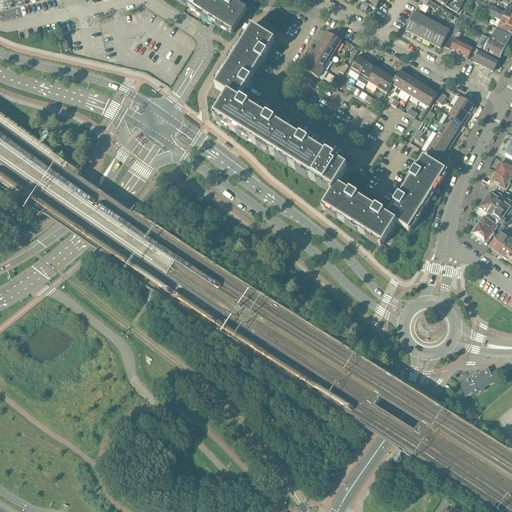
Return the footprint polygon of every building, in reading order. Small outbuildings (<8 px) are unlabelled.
[(0,0),(0,8),(37,0),(0,0)] [(179,0),(182,2),(203,15),(212,0),(179,0)] [(212,0),(203,15),(223,28),(233,33),(247,11),(234,3),(234,2),(230,0),(212,0)] [(489,10),(511,22),(511,7),(509,6),(505,14),(491,6),(489,10)] [(443,10),(440,17),(445,20),(446,18),(448,13),(443,10)] [(511,22),(489,10),(486,14),(501,22),(497,29),(511,36),(511,22)] [(415,13),(405,31),(414,36),(424,18),(415,13)] [(463,15),(459,24),(464,26),(468,18),(463,15)] [(424,18),(414,36),(423,40),(432,23),(424,18)] [(432,23),(423,40),(432,45),(441,27),(432,23)] [(441,27),(432,45),(440,50),(450,32),(441,27)] [(262,64),(267,56),(275,43),(252,29),(234,59),(256,73),(262,64)] [(489,40),(506,49),(511,38),(496,30),(491,40),(490,40),(489,40)] [(453,31),(450,36),(456,39),(458,40),(459,39),(461,35),(459,34),(453,31)] [(319,43),(335,53),(341,43),(326,33),(319,43)] [(445,48),(450,51),(455,40),(450,37),(445,48)] [(468,60),(471,53),(474,48),(458,40),(456,39),(455,40),(450,51),(468,60)] [(500,60),(506,49),(489,40),(486,39),(483,45),(482,44),(479,49),(500,60)] [(335,53),(319,43),(313,52),(329,62),(335,53)] [(355,57),(358,52),(359,50),(355,47),(353,50),(353,49),(350,53),(355,57)] [(473,63),(493,73),(499,61),(479,51),(474,48),(471,53),(477,56),(473,63)] [(329,62),(313,52),(308,61),(324,71),(329,62)] [(359,56),(350,71),(359,77),(369,61),(359,56)] [(215,89),(228,96),(238,102),(245,90),(246,90),(251,82),(256,73),(234,59),(215,89)] [(302,70),(318,80),(324,71),(308,61),(302,70)] [(369,61),(359,77),(357,80),(366,86),(368,83),(378,67),(369,61)] [(340,69),(345,72),(349,67),(343,64),(340,69)] [(378,67),(368,83),(378,89),(387,73),(378,67)] [(391,86),(392,86),(397,89),(395,94),(398,96),(401,91),(411,76),(401,70),(396,78),(396,79),(391,86)] [(392,86),(391,86),(396,79),(396,78),(387,73),(378,89),(387,94),(392,86)] [(410,97),(420,82),(411,76),(401,91),(410,97)] [(420,103),(429,88),(420,82),(410,97),(420,103)] [(347,97),(349,92),(350,93),(353,87),(349,85),(345,90),(346,90),(343,95),(347,97)] [(429,109),(438,93),(429,88),(420,103),(429,109)] [(244,137),(258,114),(249,109),(249,108),(241,103),(241,104),(238,102),(228,96),(214,118),(244,137)] [(453,108),(469,118),(475,108),(460,98),(453,108)] [(469,118),(453,108),(448,117),(464,127),(469,118)] [(273,155),(287,133),(275,125),(275,124),(267,119),(267,120),(258,114),(244,137),(273,155)] [(464,127),(448,117),(442,127),(458,136),(464,127)] [(458,136),(442,127),(436,136),(452,146),(458,136)] [(415,136),(421,139),(424,134),(419,131),(415,136)] [(308,146),(309,145),(300,140),(300,141),(287,133),(273,155),(303,174),(317,151),(308,146)] [(452,146),(436,136),(431,145),(446,155),(452,146)] [(425,154),(441,164),(446,155),(431,145),(425,154)] [(334,162),(335,161),(327,156),(326,157),(317,151),(303,174),(333,192),(337,187),(347,170),(334,162)] [(415,171),(415,170),(410,178),(410,179),(405,188),(427,202),(446,172),(423,158),(415,171)] [(511,169),(501,163),(500,165),(496,173),(496,174),(511,182),(511,169)] [(511,182),(496,174),(491,183),(507,192),(509,187),(511,188),(511,189),(511,182)] [(333,192),(322,209),(352,227),(366,205),(357,199),(358,198),(350,193),(349,194),(337,187),(333,192)] [(396,224),(409,232),(427,202),(405,188),(399,197),(398,196),(393,204),(394,205),(386,217),(396,224)] [(511,202),(495,191),(492,196),(490,194),(479,209),(489,216),(505,228),(511,217),(511,202)] [(382,246),(396,224),(386,217),(383,215),(384,214),(376,209),(375,210),(366,205),(352,227),(382,246)] [(489,216),(487,219),(484,217),(471,236),(486,247),(490,241),(493,243),(500,234),(505,228),(489,216)] [(500,234),(493,243),(489,249),(498,256),(509,241),(500,234)] [(511,242),(509,241),(498,256),(508,262),(511,256),(511,242)] [(490,378),(487,372),(461,383),(467,394),(471,392),(473,396),(485,390),(483,387),(492,383),(490,378)]
